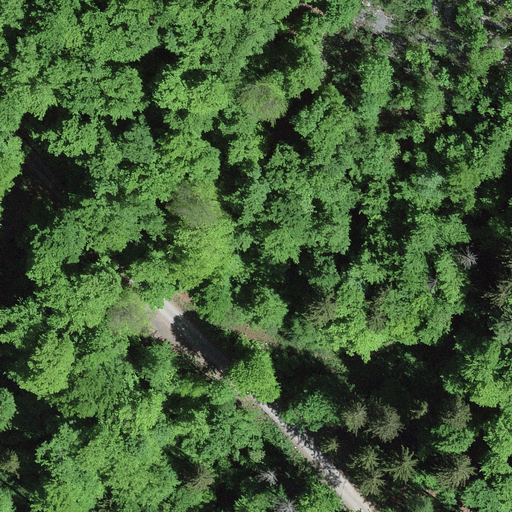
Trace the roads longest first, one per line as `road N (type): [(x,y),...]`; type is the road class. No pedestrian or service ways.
road 1 (track): [(368,511),(152,296),(0,121)]
road 2 (track): [(152,296),(430,393),(511,412)]
